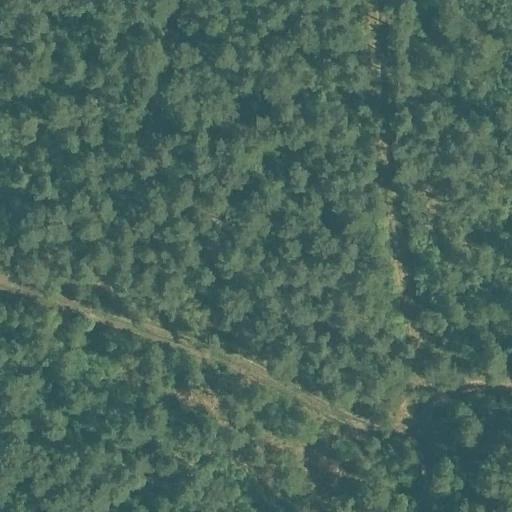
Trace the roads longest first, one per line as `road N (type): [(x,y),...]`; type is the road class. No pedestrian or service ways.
road 1 (track): [(335,0),(392,221),(431,511)]
road 2 (track): [(417,402),(387,408),(341,401),(184,327),(0,274)]
